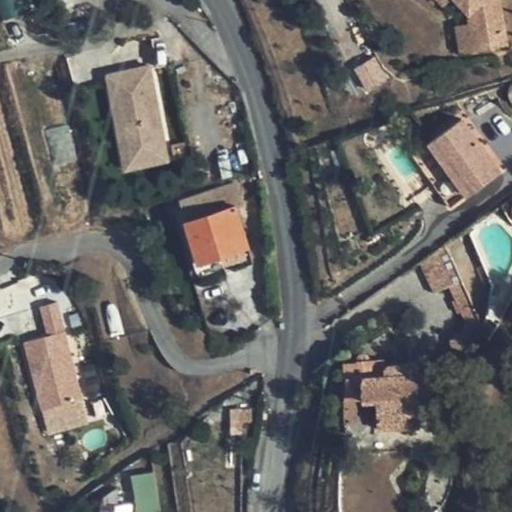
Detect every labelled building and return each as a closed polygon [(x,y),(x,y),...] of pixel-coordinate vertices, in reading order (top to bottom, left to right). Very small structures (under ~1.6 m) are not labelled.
[(447,0),(462,0),(470,8),(472,19),(477,46),(509,41),(501,0),(445,0),(447,1),(447,0)] [(472,19),(458,21),(463,48),(477,46),(472,19)] [(154,65),(111,72),(126,150),(168,142),(154,65)] [(461,114),(430,136),(469,190),(500,167),(461,114)] [(469,190),(430,136),(412,150),(450,203),(469,190)] [(168,142),(126,150),(128,165),(171,158),(168,142)] [(185,219),(235,203),(241,202),(235,181),(179,197),(185,219)] [(242,223),(235,203),(185,219),(197,261),(243,248),(235,224),(242,223)] [(38,306),(47,335),(62,331),(54,302),(38,306)] [(69,329),(62,331),(80,398),(41,409),(23,341),(17,343),(37,418),(89,404),(69,329)] [(80,398),(62,331),(47,335),(23,341),(41,409),(80,398)] [(435,398),(434,379),(425,371),(418,372),(417,361),(392,361),(384,366),(383,374),(362,375),(364,404),(376,403),(377,421),(418,417),(417,400),(435,398)] [(138,511),(139,501),(104,501),(103,511),(138,511)]
